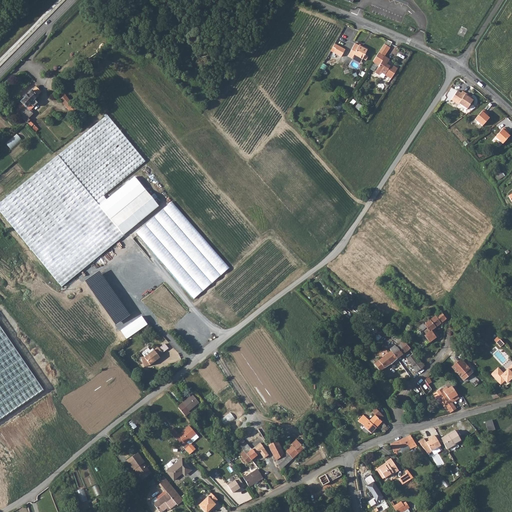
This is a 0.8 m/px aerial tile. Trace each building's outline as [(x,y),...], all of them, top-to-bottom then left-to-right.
[(385,42),(375,58),(381,61),(380,64),(375,71),(379,74),(381,71),(391,78),(397,68),(393,65),(392,66),(386,62),(389,59),(383,55),(385,53),(386,53),(391,46),(385,42)] [(341,56),(345,49),(334,43),(332,47),(335,48),(333,52),(341,56)] [(354,43),(347,56),(351,58),(353,55),(361,60),(362,59),(365,60),(368,55),(365,54),(367,48),(362,45),(361,47),(354,43)] [(19,113),(18,114),(24,120),(25,121),(33,114),(30,110),(38,102),(34,99),(38,95),(37,95),(41,91),(36,86),(33,90),(32,89),(20,101),(21,102),(18,106),(19,107),(16,110),(19,113)] [(56,93),(60,99),(71,112),(76,108),(70,102),(65,95),(64,96),(59,90),(56,93)] [(459,104),(460,103),(467,108),(473,100),(470,98),(468,96),(469,95),(469,94),(462,90),(461,93),(457,90),(452,99),(459,104)] [(484,110),(475,119),(483,126),(490,118),(486,115),(488,113),(484,110)] [(103,195),(122,180),(145,161),(125,135),(108,115),(82,136),(63,150),(47,163),(29,178),(0,201),(0,209),(62,285),(96,258),(116,241),(124,235),(123,234),(110,219),(118,212),(106,198),(104,196),(103,195)] [(504,129),(495,138),(503,145),(510,137),(506,133),(507,131),(504,129)] [(106,198),(118,212),(146,189),(134,176),(106,198)] [(118,212),(110,219),(123,234),(159,205),(146,189),(118,212)] [(230,268),(171,201),(136,232),(193,299),(230,268)] [(100,272),(86,282),(115,325),(129,315),(100,272)] [(441,311),(424,325),(425,326),(430,330),(422,336),(428,342),(435,338),(431,331),(433,329),(446,319),(446,318),(441,311)] [(43,390),(0,327),(0,419),(6,415),(43,390)] [(411,329),(406,333),(411,338),(412,337),(415,341),(420,336),(416,332),(415,332),(411,329)] [(398,336),(394,340),(399,344),(400,344),(405,352),(410,349),(409,348),(405,343),(403,341),(401,339),(398,336)] [(166,343),(160,346),(163,352),(169,349),(166,343)] [(399,344),(396,347),(402,355),(405,352),(400,344),(399,344)] [(414,344),(409,348),(410,349),(413,354),(417,359),(422,355),(414,344)] [(394,346),(389,349),(391,351),(397,358),(402,355),(396,347),(394,346)] [(144,357),(141,358),(144,367),(150,365),(153,363),(155,362),(155,363),(161,359),(160,358),(164,355),(158,347),(144,357)] [(380,359),(374,364),(380,371),(385,367),(391,364),(393,366),(399,361),(397,358),(391,351),(380,359)] [(409,357),(407,359),(411,365),(418,360),(417,359),(413,354),(409,357)] [(461,359),(452,367),(463,379),(472,372),(461,359)] [(418,360),(411,365),(417,372),(423,366),(418,360)] [(498,367),(491,373),(500,383),(504,379),(506,382),(511,377),(511,376),(511,362),(507,367),(507,368),(503,372),(498,367)] [(425,379),(419,385),(425,392),(426,394),(432,389),(426,380),(425,379)] [(452,402),(451,400),(458,396),(452,386),(449,388),(448,387),(443,390),(442,389),(437,392),(450,412),(456,408),(452,402)] [(192,394),(177,407),(186,416),(190,413),(188,411),(199,402),(192,394)] [(363,415),(358,421),(364,426),(368,429),(367,430),(371,433),(377,425),(385,433),(389,428),(374,415),(369,420),(363,415)] [(492,419),(485,421),(488,430),(495,430),(492,419)] [(173,427),(169,431),(185,447),(191,453),(196,448),(192,443),(199,436),(189,425),(179,434),(173,427)] [(454,429),(440,438),(446,448),(461,440),(454,429)] [(274,434),(266,439),(269,446),(276,459),(283,452),(274,434)] [(411,434),(389,443),(392,450),(394,453),(405,449),(403,445),(407,444),(409,447),(416,444),(411,434)] [(440,445),(434,435),(430,437),(431,439),(429,440),(426,442),(424,438),(419,441),(421,445),(427,453),(430,453),(432,452),(431,450),(440,445)] [(283,452),(276,459),(282,472),(285,470),(283,467),(303,448),(296,440),(291,444),(293,445),(283,452)] [(246,452),(246,453),(251,459),(260,452),(264,458),(269,454),(259,442),(252,449),(247,453),(246,452)] [(137,453),(126,461),(133,470),(134,469),(142,478),(150,472),(142,462),(144,461),(137,453)] [(251,459),(246,453),(240,458),(240,459),(235,463),(238,466),(240,464),(243,467),(251,459)] [(174,479),(183,472),(185,470),(187,473),(192,469),(183,457),(167,469),(174,479)] [(379,470),(384,478),(389,475),(390,476),(398,471),(390,459),(385,462),(386,463),(387,464),(379,470)] [(341,466),(329,472),(334,480),(344,474),(343,469),(341,466)] [(258,469),(243,478),(249,487),(263,479),(258,469)] [(329,472),(319,477),(323,485),(334,480),(329,472)] [(405,473),(397,478),(401,483),(408,478),(405,473)] [(373,483),(375,482),(370,475),(363,480),(368,487),(367,487),(370,492),(367,494),(370,498),(373,496),(374,498),(367,503),(371,508),(376,505),(374,501),(375,500),(376,502),(382,498),(373,483)] [(174,486),(167,477),(160,483),(167,492),(158,499),(156,496),(153,498),(152,499),(152,501),(151,502),(152,503),(153,503),(154,502),(162,511),(169,505),(171,508),(177,503),(178,504),(185,499),(174,486)] [(240,477),(228,484),(233,492),(245,486),(240,477)] [(219,499),(213,492),(200,504),(207,511),(210,511),(214,509),(213,508),(214,506),(217,504),(216,502),(219,499)] [(399,500),(392,505),(396,511),(399,511),(408,505),(404,500),(401,503),(399,500)]
